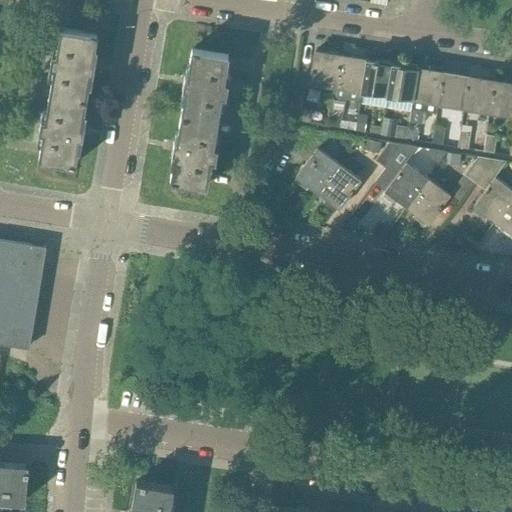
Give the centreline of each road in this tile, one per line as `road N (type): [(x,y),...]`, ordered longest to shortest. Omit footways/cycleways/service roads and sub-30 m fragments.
road 1 (residential): [(511,500),(82,418)]
road 2 (residential): [(511,290),(107,222)]
road 3 (residential): [(107,222),(142,0)]
road 4 (residential): [(416,35),(219,0)]
road 5 (residential): [(82,418),(107,222)]
